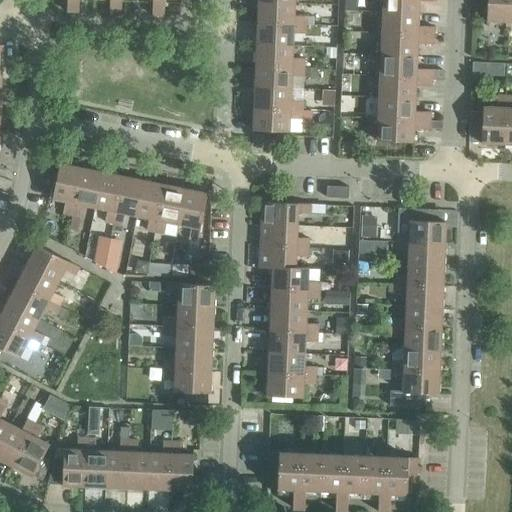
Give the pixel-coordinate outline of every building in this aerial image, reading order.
[(78,0),(66,0),(66,12),(78,12),(78,0)] [(115,0),(108,0),(109,0),(109,14),(121,14),(121,1),(115,0)] [(157,0),(158,2),(152,2),(151,15),(163,16),(164,2),(180,3),(180,0),(157,0)] [(382,0),(382,12),(418,14),(418,1),(434,2),(434,0),(382,0)] [(486,0),(486,21),(508,22),(508,0),(486,0)] [(258,2),(257,23),(305,25),(305,16),(293,16),(294,3),(258,2)] [(382,12),(381,34),(433,36),(433,27),(417,27),(418,14),(382,12)] [(257,23),(256,45),(292,46),(293,34),(305,34),(305,25),(257,23)] [(381,34),(380,55),(416,56),(417,44),(433,44),(433,36),(381,34)] [(256,45),(255,66),(303,68),(304,59),(292,58),(292,46),(256,45)] [(325,48),(325,58),(335,58),(335,48),(325,48)] [(380,55),(379,76),(431,78),(432,70),(415,69),(416,56),(380,55)] [(341,58),(341,75),(354,75),(355,58),(341,58)] [(472,69),(471,75),(486,76),(486,63),(472,63),(472,69)] [(255,66),(254,87),(290,89),(291,76),(303,77),(303,68),(255,66)] [(303,68),(303,77),(315,77),(316,68),(303,68)] [(432,70),(431,78),(443,79),(443,71),(432,70)] [(291,76),(290,89),(302,89),(303,77),(291,76)] [(379,76),(378,98),(414,99),(415,86),(431,87),(431,78),(379,76)] [(254,87),(253,108),(301,111),(302,102),(290,101),(290,89),(254,87)] [(480,143),(503,144),(505,96),(496,96),(495,108),(482,107),(482,112),(481,125),(480,143)] [(503,144),(511,144),(511,96),(505,96),(503,144)] [(378,98),(377,119),(429,121),(430,113),(414,112),(414,99),(378,98)] [(301,111),(253,108),(252,131),(288,132),(289,119),(301,120),(301,111)] [(470,112),(469,125),(481,125),(482,112),(470,112)] [(429,121),(377,119),(376,141),(412,143),(413,129),(429,130),(429,121)] [(429,121),(429,130),(441,130),(441,122),(429,121)] [(342,142),(341,155),(355,156),(356,143),(342,142)] [(62,214),(71,215),(81,168),(59,164),(52,199),(65,202),(62,214)] [(82,206),(94,208),(101,172),(81,168),(71,215),(80,217),(82,206)] [(104,222),(113,224),(122,177),(101,172),(94,208),(106,210),(104,222)] [(124,214),(136,216),(143,181),(122,177),(113,224),(122,226),(124,214)] [(146,231),(155,232),(164,185),(143,181),(136,216),(148,219),(146,231)] [(166,222),(178,225),(185,189),(164,185),(155,232),(163,234),(166,222)] [(326,198),(348,199),(348,187),(326,186),(326,198)] [(185,189),(178,225),(190,227),(188,239),(197,241),(207,194),(185,189)] [(0,191),(0,200),(6,203),(9,195),(0,191)] [(261,202),(260,224),(297,226),(297,213),(309,214),(309,204),(261,202)] [(71,215),(68,229),(77,231),(80,217),(71,215)] [(361,217),(361,237),(375,237),(375,218),(361,217)] [(396,233),(396,242),(444,244),(445,222),(409,220),(408,234),(396,233)] [(166,222),(163,234),(176,237),(178,225),(166,222)] [(260,224),(259,246),(308,248),(308,239),(296,238),(297,226),(260,224)] [(358,241),(358,254),(369,254),(369,242),(358,241)] [(407,252),(407,264),(443,265),(444,244),(396,242),(395,251),(407,252)] [(36,245),(25,265),(58,282),(63,270),(74,276),(79,267),(36,245)] [(258,268),(271,269),(271,267),(295,268),(295,267),(295,256),(307,257),(308,248),(259,246),(258,268)] [(95,251),(93,262),(104,267),(107,254),(95,251)] [(334,252),(334,264),(347,264),(348,252),(334,252)] [(107,254),(104,267),(115,273),(119,256),(107,254)] [(137,261),(135,271),(145,274),(148,264),(137,261)] [(148,264),(148,276),(160,277),(160,264),(148,264)] [(394,276),(394,285),(442,287),(443,265),(407,264),(406,276),(394,276)] [(25,265),(16,284),(59,306),(63,298),(52,293),(58,282),(25,265)] [(190,265),(189,278),(205,278),(206,265),(190,265)] [(271,267),(271,269),(270,289),(319,291),(319,290),(319,283),(319,282),(307,281),(308,268),(295,267),(295,268),(271,267)] [(149,282),(149,292),(166,293),(166,283),(149,282)] [(178,293),(177,306),(213,307),(214,285),(166,283),(166,293),(178,293)] [(16,284),(6,303),(38,320),(44,309),(54,314),(59,306),(16,284)] [(406,294),(405,306),(441,308),(442,287),(394,285),(394,294),(406,294)] [(270,289),(270,310),(306,311),(306,299),(318,300),(319,291),(270,289)] [(333,291),(333,304),(348,304),(348,292),(333,291)] [(6,303),(0,314),(0,323),(39,344),(43,336),(32,330),(38,320),(6,303)] [(356,305),(356,315),(364,316),(366,313),(367,305),(356,305)] [(59,306),(54,314),(63,319),(68,311),(59,306)] [(164,318),(164,327),(212,329),(213,307),(177,306),(176,318),(164,318)] [(393,318),(392,327),(440,329),(441,308),(405,306),(405,319),(393,318)] [(270,310),(269,331),(317,333),(317,324),(305,324),(306,311),(270,310)] [(336,319),(336,334),(347,335),(347,319),(336,319)] [(39,344),(0,323),(0,348),(18,358),(24,346),(35,352),(39,344)] [(176,336),(175,348),(211,350),(212,329),(164,327),(164,336),(176,336)] [(404,337),(403,349),(439,351),(440,329),(392,327),(392,336),(404,337)] [(269,331),(268,353),(304,354),(304,342),(316,342),(317,333),(269,331)] [(128,335),(128,346),(141,346),(141,338),(138,335),(128,335)] [(43,336),(39,344),(45,347),(49,339),(43,336)] [(163,360),(162,369),(210,371),(211,350),(175,348),(175,361),(163,360)] [(391,361),(390,370),(439,372),(439,351),(403,349),(403,361),(391,361)] [(268,353),(267,374),(315,376),(315,367),(303,366),(304,354),(268,353)] [(354,357),(354,367),(365,368),(365,358),(354,357)] [(210,371),(162,369),(162,378),(174,379),(173,392),(209,393),(210,371)] [(377,370),(377,379),(389,380),(389,370),(377,370)] [(439,372),(390,370),(390,379),(402,379),(401,391),(392,391),(391,406),(427,408),(428,394),(438,394),(439,372)] [(315,376),(267,374),(266,396),(302,398),(303,384),(315,385),(315,376)] [(352,399),(352,409),(362,410),(363,404),(359,400),(352,399)] [(0,443),(10,425),(0,419),(0,416),(4,408),(0,406),(0,443)] [(88,407),(87,434),(98,435),(99,408),(88,407)] [(186,411),(186,421),(189,425),(199,425),(199,420),(200,412),(186,411)] [(30,413),(26,420),(34,424),(38,417),(30,413)] [(0,443),(0,460),(12,467),(34,424),(26,420),(21,430),(10,425),(0,443)] [(34,424),(12,467),(32,477),(49,445),(37,439),(42,428),(34,424)] [(120,428),(119,440),(128,440),(129,428),(120,428)] [(62,486),(84,486),(86,438),(77,438),(76,450),(63,449),(62,486)] [(84,486),(105,487),(107,451),(94,451),(95,439),(86,438),(84,486)] [(105,487),(126,488),(128,440),(119,440),(119,452),(107,451),(105,487)] [(126,488),(148,489),(149,453),(137,452),(137,440),(128,440),(126,488)] [(148,489),(169,490),(171,442),(162,441),(162,453),(149,453),(148,489)] [(171,442),(169,490),(191,491),(193,455),(180,454),(180,442),(171,442)] [(266,488),(277,488),(279,452),(267,452),(266,488)] [(277,488),(320,490),(321,454),(279,452),(277,488)] [(320,490),(363,492),(364,456),(321,454),(320,490)] [(363,492),(405,494),(407,458),(364,456),(363,492)] [(407,458),(405,494),(417,494),(418,458),(407,458)]
